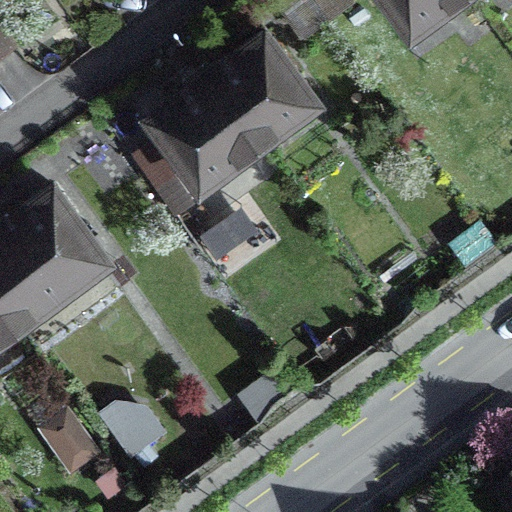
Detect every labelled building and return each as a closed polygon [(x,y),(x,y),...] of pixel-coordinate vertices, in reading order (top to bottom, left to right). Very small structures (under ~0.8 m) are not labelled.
[(387,0),(409,30),(448,0),(387,0)] [(0,56),(12,48),(0,30),(0,56)] [(209,61),(200,68),(189,75),(180,82),(185,88),(147,116),(198,184),(255,142),(311,100),(261,32),(225,59),(220,53),(209,61)] [(0,332),(102,258),(50,187),(7,218),(4,217),(0,219),(0,332)] [(454,252),(465,267),(493,245),(477,223),(460,236),(466,243),(454,252)] [(97,445),(68,406),(45,424),(74,462),(97,445)]
